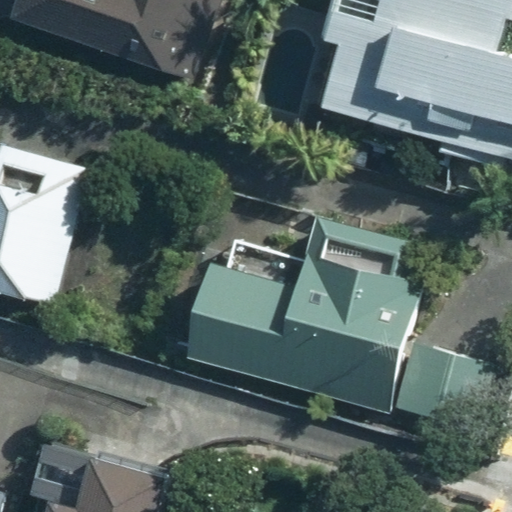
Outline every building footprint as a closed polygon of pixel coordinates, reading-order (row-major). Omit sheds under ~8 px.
[(14,0),(7,22),(192,82),(219,0),(14,0)] [(511,0),(379,0),(375,18),(344,10),(317,111),(511,162),(511,54),(500,51),(511,3),(511,0)] [(0,291),(54,305),(89,167),(0,144),(0,145),(0,291)] [(420,286),(403,282),(414,241),(314,216),(296,286),(212,265),(188,358),(389,408),(420,286)] [(152,511),(160,481),(86,465),(76,509),(46,502),(43,511),(152,511)] [(0,511),(4,511),(9,494),(0,491),(0,511)]
